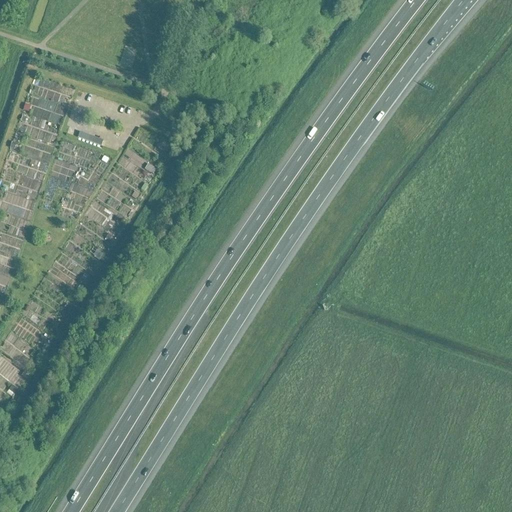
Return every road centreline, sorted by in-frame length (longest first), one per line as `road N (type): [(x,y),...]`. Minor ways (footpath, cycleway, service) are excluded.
road 1 (motorway): [(117,511),(317,197),(464,0)]
road 2 (motorway): [(416,0),(217,278),(70,511)]
